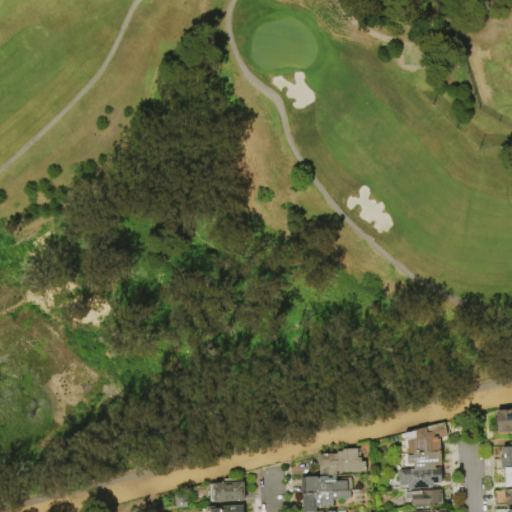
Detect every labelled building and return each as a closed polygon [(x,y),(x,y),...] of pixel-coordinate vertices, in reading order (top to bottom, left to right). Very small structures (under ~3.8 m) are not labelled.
[(511,432),(498,433),(497,410),(511,410),(511,432)] [(441,452),(409,454),(408,451),(401,451),(401,442),(405,441),(404,434),(445,423),(448,435),(438,438),(438,439),(440,439),(441,452)] [(501,448),(511,447),(511,466),(502,467),(501,448)] [(336,475),(321,476),(320,466),(319,462),(319,458),(319,454),(338,453),(338,452),(343,451),(343,449),(358,449),(360,449),(361,458),(362,458),(362,462),(366,462),(367,472),(350,473),(350,472),(338,472),(338,475),(336,475)] [(401,454),(409,454),(441,452),(442,466),(436,466),(436,469),(401,470),(401,454)] [(511,466),(503,467),(504,486),(511,486),(511,466)] [(399,470),(401,470),(436,469),(441,468),(442,483),(433,484),(433,488),(414,489),(412,491),(410,490),(409,489),(408,487),(409,486),(401,486),(401,482),(400,482),(399,470)] [(303,493),(302,477),(321,476),(336,475),(336,479),(352,478),(352,491),(350,491),(303,493)] [(213,484),(224,483),(223,480),(236,479),(236,483),(244,483),(245,502),(214,503),(214,502),(211,502),(210,486),(213,486),(213,484)] [(503,506),(511,505),(511,488),(503,489),(503,506)] [(303,511),(303,493),(350,491),(351,498),(349,498),(348,499),(333,500),(334,507),(316,507),(316,511),(303,511)] [(406,493),(442,491),(443,507),(413,508),(413,500),(406,501),(406,499),(405,498),(405,495),(406,494),(406,493)]
